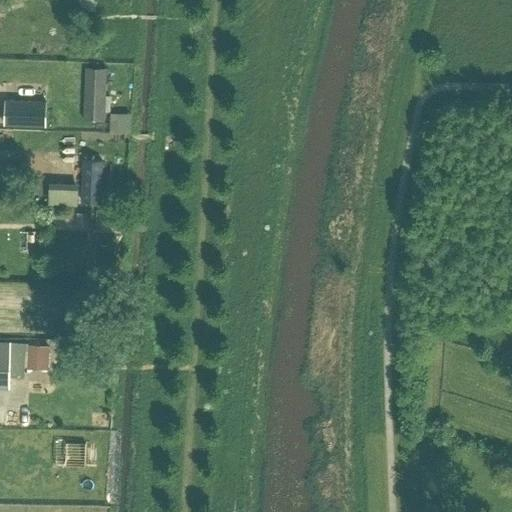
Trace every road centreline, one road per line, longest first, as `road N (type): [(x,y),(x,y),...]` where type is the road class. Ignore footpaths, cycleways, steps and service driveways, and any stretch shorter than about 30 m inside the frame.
road 1 (track): [(184,511),(215,0)]
road 2 (track): [(130,511),(158,0)]
